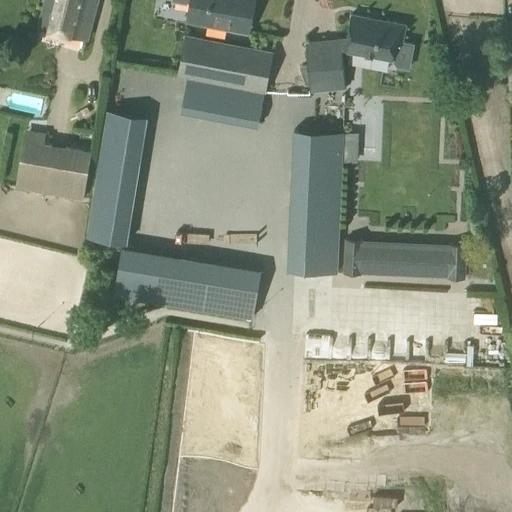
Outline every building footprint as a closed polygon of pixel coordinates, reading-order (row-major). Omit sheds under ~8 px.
[(44,0),(39,17),(37,26),(85,40),(96,0),(44,0)] [(189,20),(247,31),(253,0),(180,0),(192,2),(190,11),(189,20)] [(310,83),(310,90),(345,86),(342,49),(344,49),(393,58),(397,65),(408,67),(413,44),(402,42),(405,24),(351,14),(346,38),(306,42),(308,65),(301,66),(302,72),(305,84),(310,83)] [(265,89),(272,52),(186,35),(178,73),(265,89)] [(259,126),(265,93),(187,79),(181,111),(259,126)] [(95,234),(139,240),(155,110),(111,104),(95,234)] [(24,137),(16,184),(81,195),(89,149),(44,141),(46,131),(26,128),(24,137)] [(467,243),(346,238),(344,272),(465,277),(467,243)] [(114,295),(173,305),(181,255),(122,245),(114,295)]
